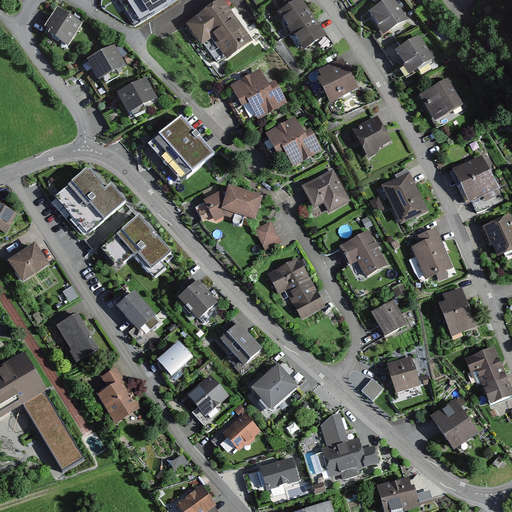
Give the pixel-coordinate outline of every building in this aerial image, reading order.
[(226,0),(224,0),(189,26),(205,49),(217,40),(231,60),(257,41),(226,0)] [(303,0),(302,0),(283,15),(294,31),(315,16),(303,0)] [(393,0),(392,0),(373,14),(390,38),(410,23),(393,0)] [(60,11),(49,31),(73,45),(85,25),(60,11)] [(315,16),(294,31),(305,46),(326,31),(315,16)] [(422,39),(400,54),(418,78),(439,63),(422,39)] [(117,47),(93,61),(105,83),(129,69),(117,47)] [(347,59),(322,75),(339,102),(365,87),(347,59)] [(264,70),(237,88),(248,105),(253,102),(275,87),(264,70)] [(146,76),(120,91),(135,117),(161,102),(146,76)] [(450,82),(425,98),(441,123),(466,108),(450,82)] [(275,87),(253,102),(264,118),(290,102),(279,85),(275,87)] [(216,150),(183,114),(154,140),(187,176),(216,150)] [(359,129),(357,130),(376,160),(399,145),(380,115),(359,129)] [(298,117),(272,135),(286,155),(290,151),(312,136),(298,117)] [(312,136),(290,151),(302,168),(324,154),(312,136)] [(484,157),(458,171),(469,190),(494,175),(484,157)] [(60,194),(91,230),(128,197),(113,181),(109,185),(93,166),(60,194)] [(332,171),(304,189),(318,210),(326,205),(332,215),(352,202),(340,184),(332,171)] [(412,174),(386,188),(406,225),(432,211),(412,174)] [(503,192),(494,175),(469,190),(478,206),(503,192)] [(268,197),(235,189),(208,203),(219,224),(238,214),(262,220),(268,197)] [(0,228),(12,234),(21,214),(0,204),(0,228)] [(175,250),(141,213),(104,246),(120,263),(135,249),(153,269),(175,250)] [(511,223),(509,218),(483,232),(499,262),(511,255),(511,223)] [(272,227),(258,235),(269,253),(283,245),(272,227)] [(425,245),(416,250),(431,281),(457,269),(438,230),(422,238),(425,245)] [(370,232),(343,247),(354,266),(361,262),(370,276),(390,265),(370,232)] [(37,238),(11,255),(30,283),(56,266),(37,238)] [(301,261),(275,275),(285,294),(290,291),(306,320),(327,308),(301,261)] [(202,282),(183,301),(204,323),(223,305),(202,282)] [(463,287),(447,295),(451,304),(442,308),(456,337),(482,325),(463,287)] [(73,289),(66,293),(71,302),(79,298),(73,289)] [(137,296),(120,309),(143,336),(159,323),(137,296)] [(397,304),(376,316),(390,339),(410,328),(397,304)] [(82,317),(61,329),(82,364),(102,352),(82,317)] [(240,328),(224,343),(249,371),(266,356),(240,328)] [(197,363),(182,347),(161,365),(176,382),(197,363)] [(511,382),(498,349),(471,361),(478,376),(485,373),(499,406),(511,400),(511,382)] [(0,421),(24,408),(63,471),(84,459),(25,355),(0,370),(0,421)] [(391,366),(392,370),(400,394),(422,387),(414,359),(391,366)] [(306,386),(285,365),(259,391),(280,412),(306,386)] [(119,371),(105,380),(112,391),(103,396),(122,427),(144,413),(119,371)] [(374,403),(385,389),(373,379),(362,393),(374,403)] [(229,401),(209,380),(188,401),(207,421),(229,401)] [(434,417),(435,418),(462,452),(487,433),(459,398),(434,417)] [(340,413),(323,430),(331,452),(325,454),(333,479),(339,478),(341,486),(359,480),(356,472),(378,465),(373,449),(366,451),(363,439),(350,443),(340,413)] [(264,434),(245,416),(225,436),(243,455),(264,434)] [(294,462),(264,471),(272,494),(301,484),(294,462)] [(414,480),(384,491),(390,511),(407,511),(423,507),(414,480)] [(220,511),(205,490),(181,507),(184,511),(220,511)]
